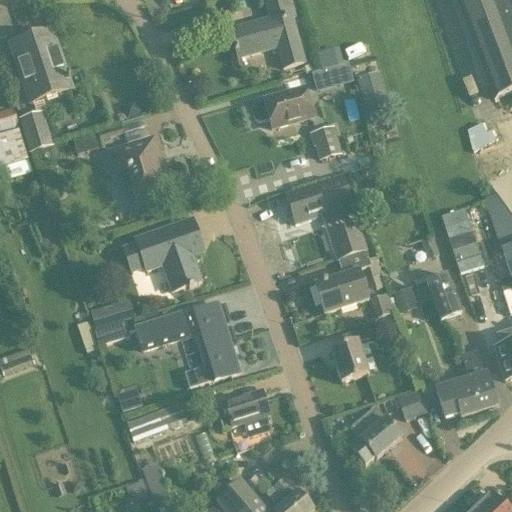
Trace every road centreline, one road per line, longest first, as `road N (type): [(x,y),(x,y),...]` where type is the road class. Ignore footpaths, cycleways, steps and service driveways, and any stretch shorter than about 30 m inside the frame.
road 1 (residential): [(347,511),(267,289),(128,0)]
road 2 (tertiary): [(413,511),(511,427)]
